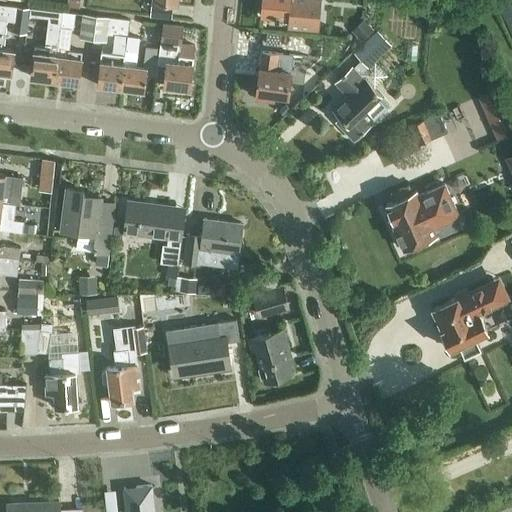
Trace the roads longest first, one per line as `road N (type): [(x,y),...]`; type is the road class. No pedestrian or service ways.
road 1 (unclassified): [(348,401),(165,437),(0,443)]
road 2 (unclassified): [(348,401),(289,221),(224,137)]
road 3 (unclassified): [(224,137),(0,104)]
road 4 (residential): [(224,137),(233,0)]
